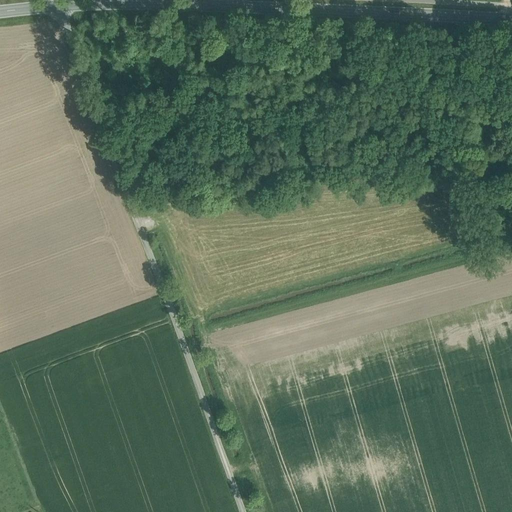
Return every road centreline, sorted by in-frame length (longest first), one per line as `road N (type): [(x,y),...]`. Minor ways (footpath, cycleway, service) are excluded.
road 1 (track): [(60,5),(242,511)]
road 2 (secondary): [(511,19),(143,3),(0,12)]
